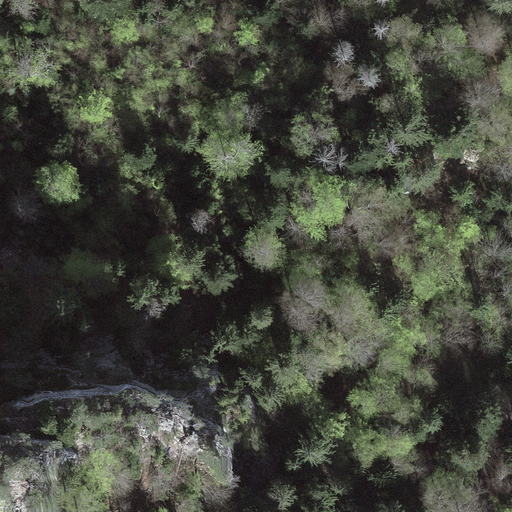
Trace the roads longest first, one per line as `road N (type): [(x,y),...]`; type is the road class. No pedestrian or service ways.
road 1 (track): [(449,163),(415,127),(309,87),(72,22),(44,0)]
road 2 (track): [(511,274),(449,163)]
